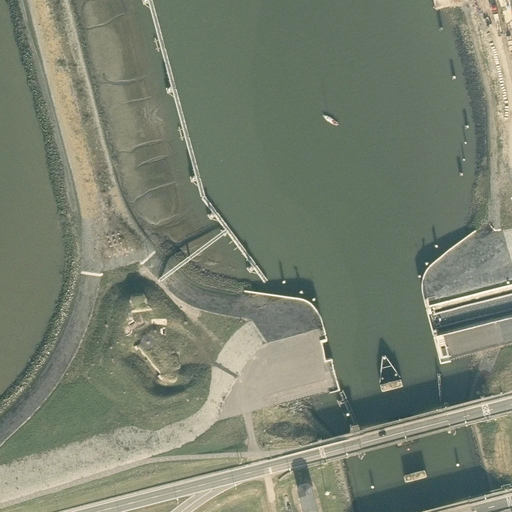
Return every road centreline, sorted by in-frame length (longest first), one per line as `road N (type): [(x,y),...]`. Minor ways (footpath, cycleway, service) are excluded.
road 1 (motorway): [(511,404),(234,475)]
road 2 (motorway): [(234,475),(96,511)]
